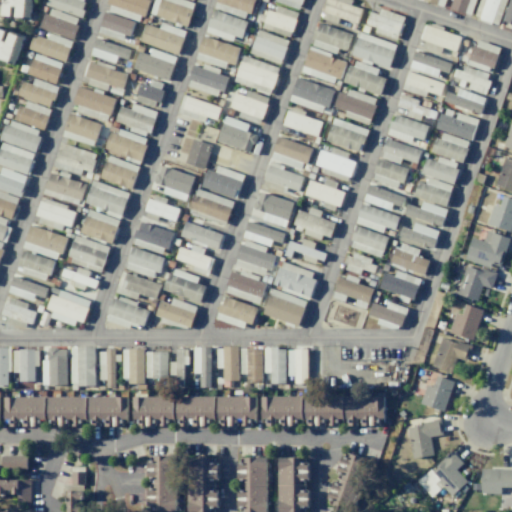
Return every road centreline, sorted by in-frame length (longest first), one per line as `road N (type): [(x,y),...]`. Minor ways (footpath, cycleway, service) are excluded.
road 1 (residential): [(0,337),(410,335)]
road 2 (residential): [(0,435),(101,449),(145,437),(374,438)]
road 3 (residential): [(88,337),(204,0)]
road 4 (residential): [(312,0),(197,337)]
road 5 (residential): [(307,335),(419,8)]
road 6 (residential): [(410,335),(511,40)]
road 7 (residential): [(97,0),(0,282)]
road 8 (residential): [(511,40),(395,0)]
road 9 (residential): [(511,319),(486,402),(495,417),(511,422)]
